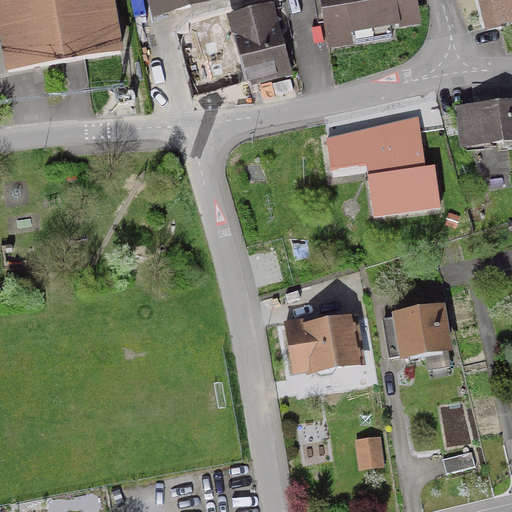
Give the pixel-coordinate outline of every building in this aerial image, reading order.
[(0,0),(0,38),(6,74),(118,55),(108,0),(0,0)] [(149,0),(154,16),(188,6),(186,0),(149,0)] [(317,0),(326,47),(328,46),(327,37),(413,23),(409,0),(317,0)] [(511,0),(478,0),(485,28),(511,22),(511,0)] [(276,29),(270,30),(265,14),(193,33),(212,102),(214,101),(212,93),(288,72),(276,29)] [(511,141),(511,106),(458,113),(462,147),(511,141)] [(422,172),(417,133),(374,140),(375,152),(358,154),(356,140),(326,144),(330,172),(365,167),(372,218),(437,209),(432,170),(422,172)] [(387,360),(402,358),(402,359),(423,355),(426,371),(447,368),(444,352),(445,352),(438,312),(396,319),(396,320),(381,323),(387,360)] [(302,330),(301,324),(284,327),(293,376),(309,373),(309,375),(312,374),(318,378),(328,376),(333,371),(358,366),(350,322),(302,330)] [(350,446),(352,478),(377,476),(375,444),(350,446)] [(469,454),(440,462),(444,476),(473,469),(469,454)]
